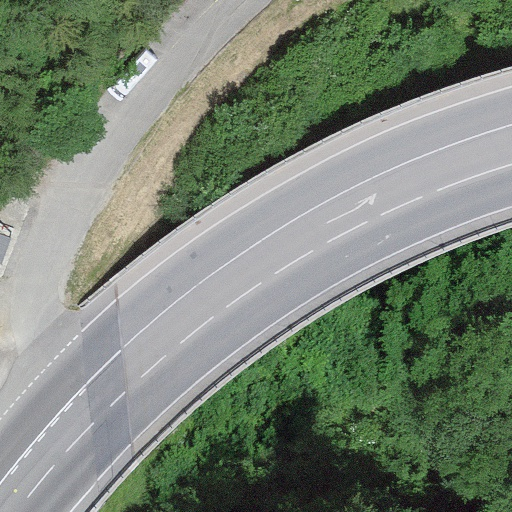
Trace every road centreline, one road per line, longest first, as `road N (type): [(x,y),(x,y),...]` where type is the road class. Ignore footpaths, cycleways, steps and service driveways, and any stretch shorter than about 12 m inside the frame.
road 1 (secondary): [(78,420),(191,312),(274,256),(379,196),(511,144)]
road 2 (residential): [(78,420),(35,325),(37,276),(75,202),(195,42),(247,0)]
